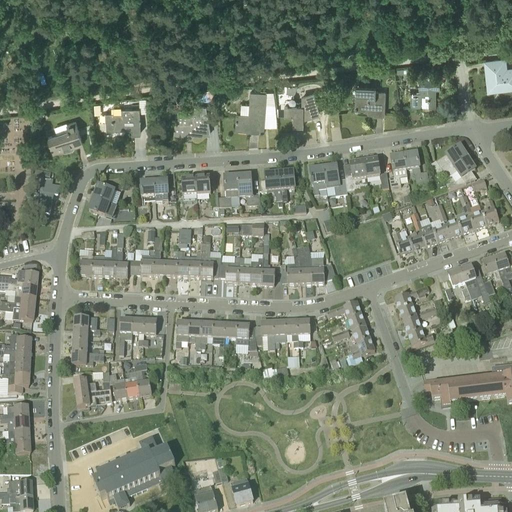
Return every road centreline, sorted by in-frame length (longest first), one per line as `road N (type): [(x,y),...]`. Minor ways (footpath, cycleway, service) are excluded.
road 1 (unclassified): [(61,255),(79,186),(92,170),(299,154),(470,129)]
road 2 (track): [(0,111),(458,57)]
road 3 (unclassified): [(497,476),(492,435),(446,436),(420,423),(369,289)]
road 4 (unclassified): [(54,426),(159,408),(171,303)]
road 5 (unclassified): [(171,303),(289,308),(369,289)]
road 6 (unclassified): [(369,289),(511,238)]
road 7 (tertiary): [(417,473),(352,481),(285,511)]
road 8 (unclassified): [(54,426),(58,297)]
road 9 (tertiary): [(298,511),(417,473)]
